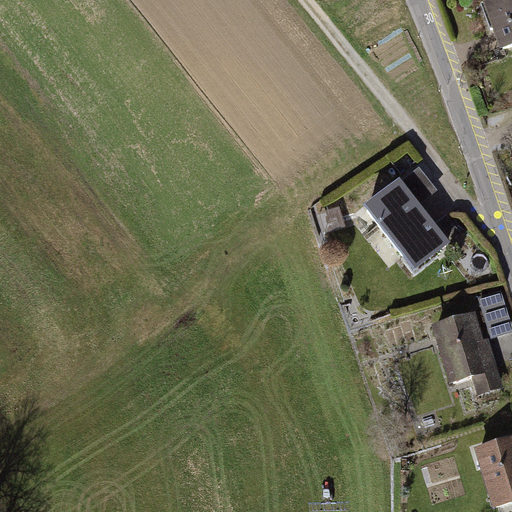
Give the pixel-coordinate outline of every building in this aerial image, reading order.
[(511,0),(507,0),(479,10),(496,58),(511,51),(511,0)] [(395,192),(357,220),(402,284),(441,256),(395,192)] [(489,341),(511,338),(507,298),(484,301),(489,341)] [(472,319),(429,331),(447,391),(468,385),(473,404),(501,396),(486,346),(481,348),(472,319)] [(511,511),(511,447),(472,459),(487,511),(511,511)]
